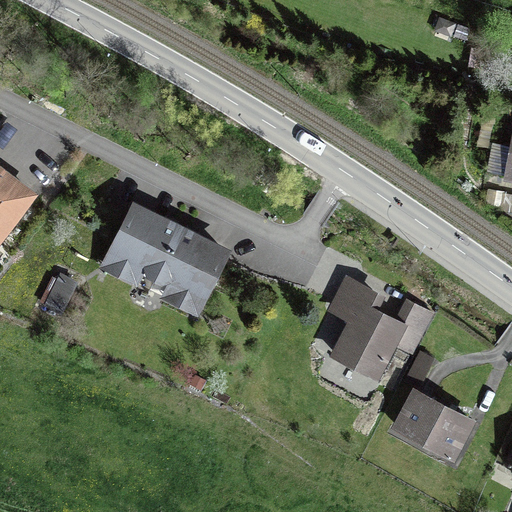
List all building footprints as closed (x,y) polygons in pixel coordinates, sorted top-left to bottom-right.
[(511,177),(511,142),(511,145),(492,141),(486,171),(506,175),(506,176),(511,177)] [(0,236),(32,193),(0,169),(0,236)] [(155,278),(179,229),(135,206),(112,251),(146,268),(148,274),(155,278)] [(169,279),(202,296),(224,251),(179,229),(155,278),(162,281),(169,279)] [(75,283),(61,276),(48,303),(61,310),(75,283)] [(377,294),(350,281),(335,309),(353,318),(335,353),(376,374),(402,324),(375,310),(371,305),(377,294)] [(421,351),(406,380),(418,386),(433,357),(421,351)] [(416,391),(397,426),(451,454),(469,419),(416,391)]
